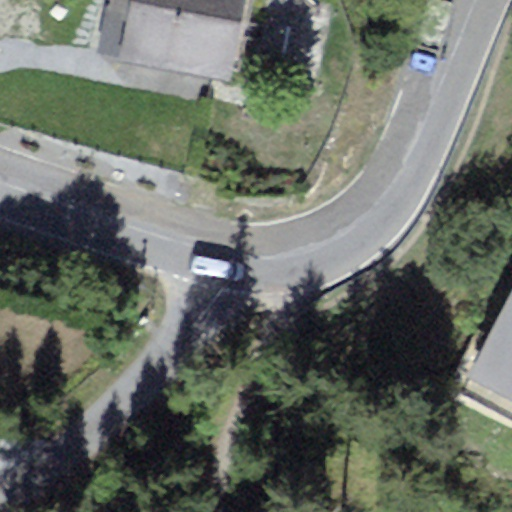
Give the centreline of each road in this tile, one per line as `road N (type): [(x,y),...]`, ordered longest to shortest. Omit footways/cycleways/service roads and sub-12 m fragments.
road 1 (secondary): [(475,0),(414,142),(369,212),(299,253),(230,253)]
road 2 (unclassified): [(0,510),(178,340),(207,246)]
road 3 (tertiary): [(207,246),(0,181)]
road 4 (track): [(271,337),(190,511)]
